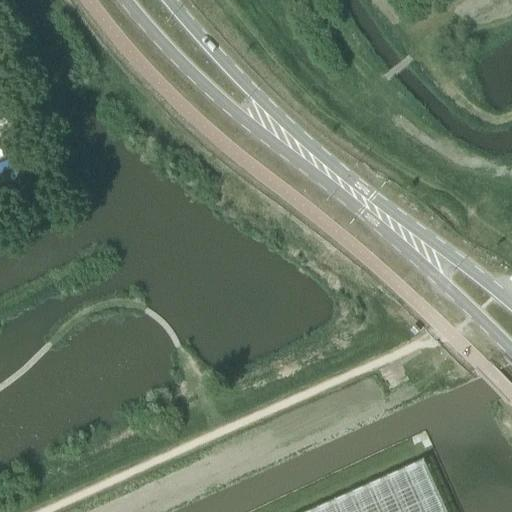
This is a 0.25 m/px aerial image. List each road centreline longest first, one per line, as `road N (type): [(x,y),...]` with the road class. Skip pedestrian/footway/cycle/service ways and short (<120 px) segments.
road 1 (tertiary): [(124,0),(229,107),(276,129)]
road 2 (tertiary): [(409,237),(276,129)]
road 3 (tertiary): [(276,129),(243,78),(170,0)]
road 4 (tertiary): [(409,237),(438,279),(511,350)]
road 5 (tertiary): [(511,303),(472,269),(409,237)]
